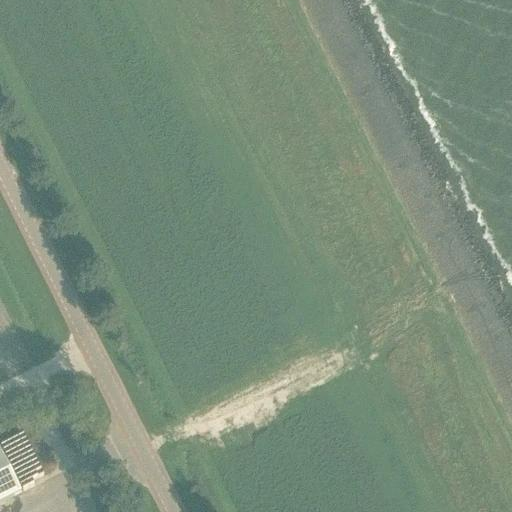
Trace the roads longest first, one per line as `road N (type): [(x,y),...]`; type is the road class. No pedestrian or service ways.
road 1 (tertiary): [(172,511),(0,167)]
road 2 (track): [(348,350),(143,453)]
